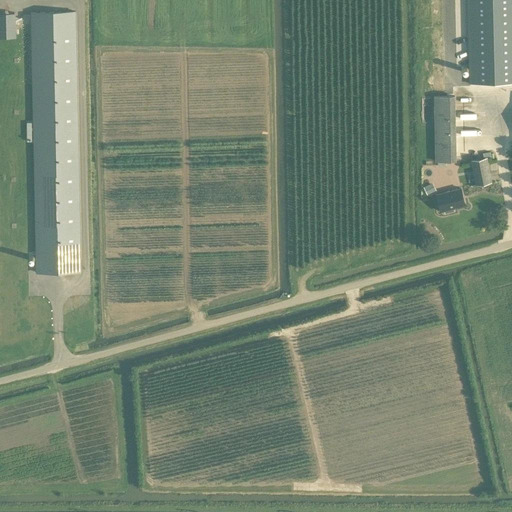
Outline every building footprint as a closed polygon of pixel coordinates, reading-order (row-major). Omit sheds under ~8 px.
[(511,0),(468,0),(469,83),(511,82),(511,0)] [(81,261),(80,261),(75,11),(31,12),(36,272),(81,271),(81,261)] [(0,36),(15,37),(15,29),(15,13),(0,12),(0,36)] [(455,96),(433,97),(435,161),(437,161),(437,167),(446,167),(446,161),(456,161),(455,96)] [(492,182),(487,157),(471,160),(475,185),(492,182)] [(423,186),(427,194),(436,189),(433,182),(423,186)] [(460,188),(436,194),(440,211),(444,210),(445,213),(454,211),(453,208),(465,205),(460,188)]
